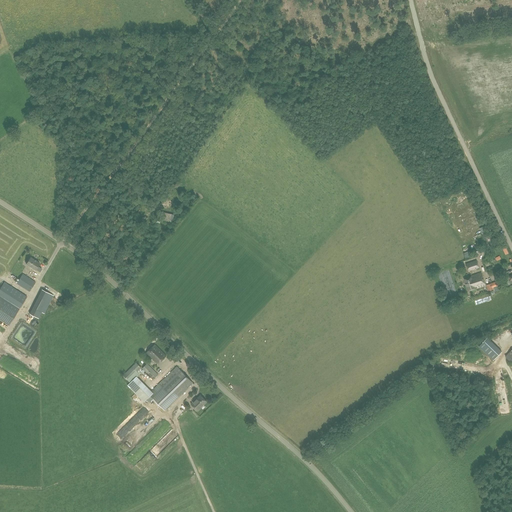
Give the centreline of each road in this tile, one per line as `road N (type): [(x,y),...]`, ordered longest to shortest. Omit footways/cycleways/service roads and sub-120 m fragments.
road 1 (unclassified): [(349,511),(118,288),(0,204)]
road 2 (track): [(240,0),(60,244)]
road 3 (unclassified): [(511,245),(433,80),(411,0)]
